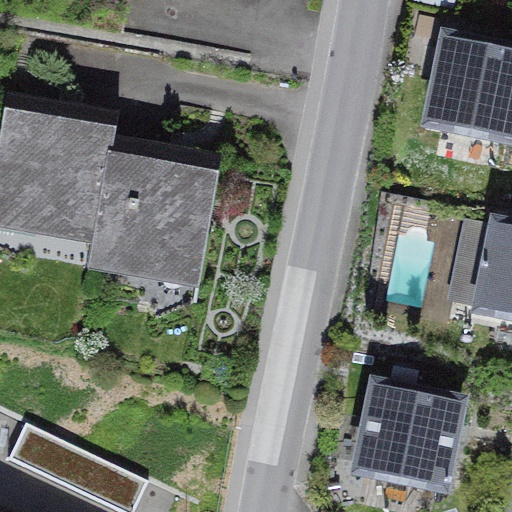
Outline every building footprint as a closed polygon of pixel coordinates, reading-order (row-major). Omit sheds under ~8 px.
[(511,66),(453,54),(434,145),(511,161),(511,66)] [(0,133),(0,216),(98,235),(115,143),(121,113),(8,92),(0,133)] [(227,164),(115,143),(98,235),(93,262),(205,283),(227,164)] [(511,222),(489,217),(469,312),(511,321),(511,222)] [(473,406),(371,385),(352,475),(454,496),(473,406)] [(135,511),(149,483),(27,424),(10,458),(121,511),(135,511)]
